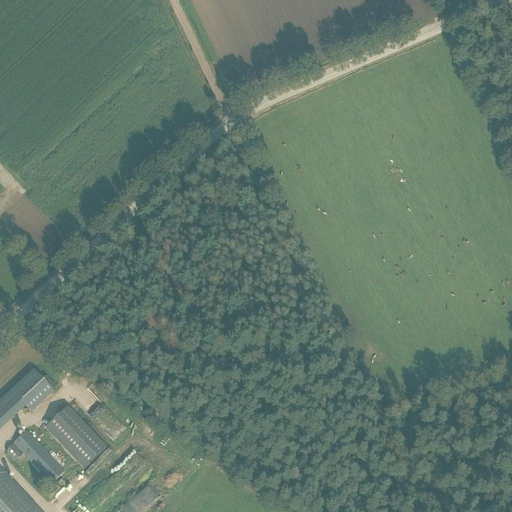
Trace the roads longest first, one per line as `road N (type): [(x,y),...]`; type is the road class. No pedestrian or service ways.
road 1 (unclassified): [(0,332),(242,113),(501,0)]
road 2 (track): [(173,0),(230,122)]
